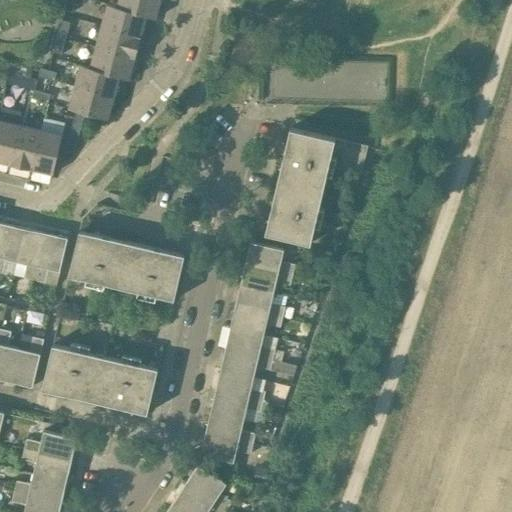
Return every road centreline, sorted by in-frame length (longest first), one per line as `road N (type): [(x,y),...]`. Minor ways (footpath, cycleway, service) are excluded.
road 1 (residential): [(126,511),(173,437),(216,242)]
road 2 (residential): [(68,180),(168,72),(194,0)]
road 3 (residential): [(253,119),(237,142),(216,242)]
